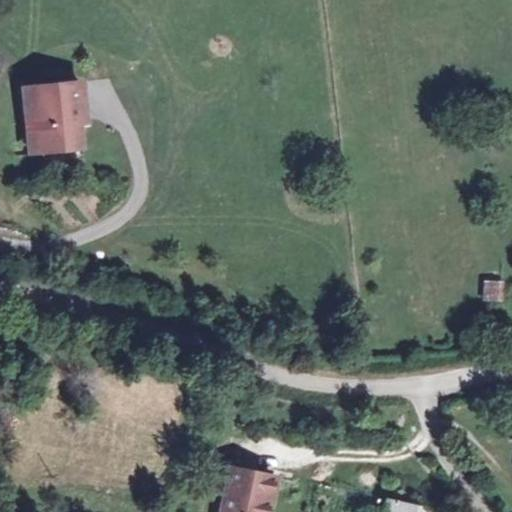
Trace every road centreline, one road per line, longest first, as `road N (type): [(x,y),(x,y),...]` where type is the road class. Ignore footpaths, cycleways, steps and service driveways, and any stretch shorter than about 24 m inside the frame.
road 1 (residential): [(0,289),(140,324),(322,385),(459,377)]
road 2 (residential): [(481,511),(432,441),(425,409),(459,377)]
